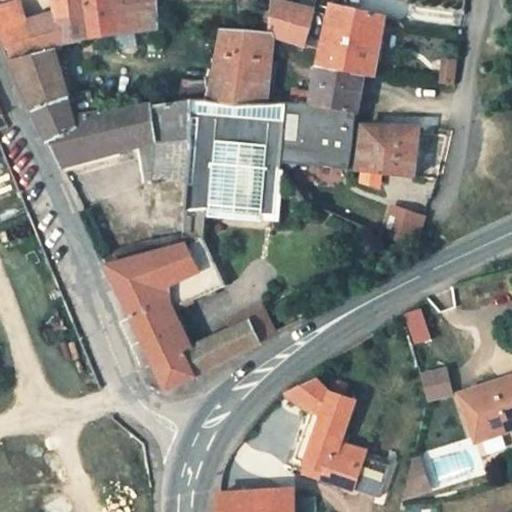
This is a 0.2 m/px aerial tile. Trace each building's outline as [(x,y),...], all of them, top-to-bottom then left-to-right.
[(23,26),(16,3),(0,6),(0,41),(5,53),(11,65),(55,55),(64,53),(63,50),(90,45),(82,0),(54,0),(56,17),(23,26)] [(82,0),(90,45),(135,35),(154,31),(152,0),(82,0)] [(360,78),(373,79),(386,20),(331,6),(328,16),(273,2),(271,37),(317,54),(315,68),(360,78)] [(154,31),(135,35),(137,48),(154,44),(154,32),(154,31)] [(265,106),(271,37),(220,35),(215,80),(204,105),(190,105),(186,177),(181,245),(189,244),(201,214),(282,206),(284,171),(286,125),(287,106),(265,106)] [(455,63),(440,60),(436,85),(451,86),(455,63)] [(309,108),(355,113),(360,78),(315,68),(309,108)] [(74,132),(72,121),(58,70),(18,81),(46,143),(74,132)] [(151,178),(186,177),(190,105),(151,110),(156,143),(151,178)] [(287,106),(286,125),(353,129),(355,113),(309,108),(287,106)] [(156,143),(151,110),(72,121),(74,132),(46,143),(57,165),(129,146),(156,143)] [(353,129),(286,125),(284,171),(288,177),(297,168),(347,172),(353,130),(353,129)] [(347,172),(415,178),(418,133),(417,128),(362,129),(361,131),(353,130),(347,172)] [(425,218),(393,208),(384,235),(415,248),(425,218)] [(167,392),(195,376),(183,352),(164,315),(207,293),(181,245),(107,266),(167,392)] [(230,326),(232,329),(226,331),(238,353),(274,335),(261,311),(230,326)] [(422,312),(406,317),(415,347),(430,343),(422,312)] [(195,376),(238,353),(226,331),(183,352),(195,376)] [(445,370),(423,376),(430,397),(451,391),(445,370)] [(511,379),(459,398),(476,446),(511,433),(511,379)] [(316,381),(287,394),(325,420),(305,472),(354,489),(364,458),(366,452),(340,445),(355,403),(330,396),(316,381)] [(401,462),(413,497),(433,490),(422,455),(401,462)] [(380,495),(390,466),(364,458),(354,489),(380,495)] [(293,489),(227,493),(227,511),(294,511),(294,497),(293,489)] [(294,497),(294,511),(315,511),(314,496),(294,497)]
